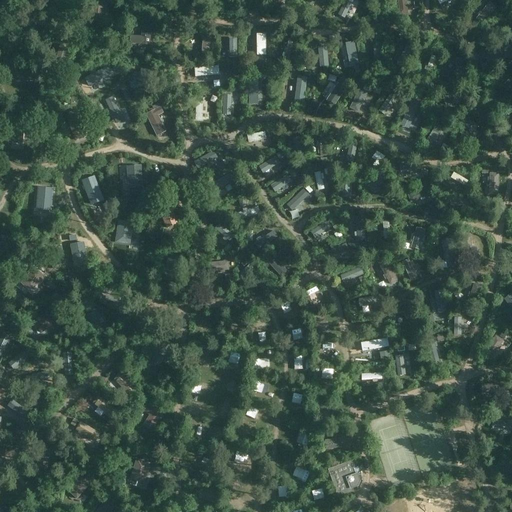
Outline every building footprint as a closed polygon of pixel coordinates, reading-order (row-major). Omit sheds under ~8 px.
[(88,13),(88,20),(102,22),(104,0),(93,0),(92,14),(88,13)] [(339,10),(344,14),(349,4),(351,2),(346,0),(344,0),(344,1),(339,10)] [(408,14),(407,7),(409,7),(409,2),(406,2),(406,0),(397,0),(399,15),(408,14)] [(489,2),(481,12),(480,11),(478,14),(479,15),(476,19),(483,25),(496,8),(489,2)] [(150,26),(142,26),(141,26),(141,36),(130,36),(130,44),(150,45),(151,26),(150,26)] [(209,57),(211,37),(203,36),(201,56),(209,57)] [(257,37),(257,48),(254,48),(254,53),(257,53),(257,56),(264,56),(264,37),(257,37)] [(229,38),(229,51),(227,51),(227,56),(229,56),(229,57),(237,57),(237,38),(229,38)] [(288,41),(284,60),(291,62),(296,43),(288,41)] [(380,60),(381,42),(374,41),(373,60),(380,60)] [(61,43),(55,61),(75,67),(77,59),(67,56),(70,45),(61,43)] [(359,65),(356,45),(349,46),(351,66),(359,65)] [(402,68),(413,49),(407,45),(396,65),(402,68)] [(319,49),(320,67),(327,66),(325,49),(319,49)] [(506,49),(494,55),(493,54),(489,55),(490,57),(487,59),(490,65),(509,56),(506,49)] [(3,59),(4,66),(7,65),(11,81),(24,78),(18,55),(3,59)] [(431,57),(424,75),(430,77),(437,59),(431,57)] [(455,58),(456,71),(454,71),(454,76),(456,75),(456,80),(465,79),(464,58),(455,58)] [(511,83),(509,80),(492,96),(498,102),(511,87),(511,83)] [(281,81),(279,99),(287,100),(289,82),(281,81)] [(256,99),(255,89),(257,89),(257,84),(255,85),(255,82),(248,82),(249,99),(256,99)] [(339,82),(326,101),(333,105),(346,86),(339,82)] [(358,112),(367,93),(359,89),(349,108),(358,112)] [(456,94),(450,96),(444,97),(445,106),(457,103),(460,102),(464,101),(462,93),(456,94)] [(390,95),(379,112),(385,115),(395,99),(390,95)] [(202,106),(194,105),(194,122),(201,123),(202,106)] [(160,107),(145,114),(156,137),(166,132),(158,115),(163,113),(160,107)] [(70,117),(67,118),(72,132),(75,141),(84,137),(80,129),(79,125),(86,122),(82,112),(79,113),(70,117)] [(14,124),(12,141),(23,142),(24,124),(20,124),(20,120),(14,120),(14,124)] [(433,145),(443,128),(437,124),(426,140),(433,145)] [(464,124),(460,146),(468,147),(472,125),(464,124)] [(264,133),(245,137),(247,145),(265,141),(264,133)] [(297,138),(291,140),(293,146),(291,147),(292,151),(294,151),(295,154),(301,152),(297,138)] [(320,138),(320,150),(318,150),(318,154),(320,154),(320,156),(326,156),(326,139),(320,138)] [(210,156),(197,165),(201,170),(213,162),(210,156)] [(375,157),(367,167),(375,173),(382,163),(375,157)] [(277,163),(271,160),(264,170),(269,174),(277,163)] [(400,164),(399,171),(418,174),(420,166),(400,164)] [(141,165),(127,166),(129,189),(143,188),(141,165)] [(293,169),(289,171),(293,177),(297,174),(293,169)] [(232,173),(211,184),(215,191),(220,188),(223,187),(236,179),(232,173)] [(288,173),(277,186),(281,190),(292,177),(288,173)] [(318,173),(312,175),(316,193),(323,191),(320,181),(322,181),(321,176),(319,177),(318,173)] [(468,182),(453,173),(449,180),(464,188),(468,182)] [(489,173),(489,177),(487,177),(487,182),(489,182),(489,195),(498,195),(499,173),(489,173)] [(95,176),(82,181),(91,205),(104,201),(95,176)] [(380,177),(367,189),(372,194),(379,186),(380,187),(382,185),(381,184),(384,181),(380,177)] [(38,187),(36,210),(51,211),(53,189),(38,187)] [(411,203),(428,196),(425,188),(408,195),(411,203)] [(295,208),(308,194),(303,189),(289,203),(295,208)] [(450,206),(470,207),(471,199),(450,198),(450,206)] [(175,208),(172,199),(157,206),(166,228),(178,223),(172,209),(175,208)] [(258,207),(247,210),(247,208),(243,209),(243,211),(237,213),(239,220),(260,214),(258,207)] [(361,217),(354,219),(358,235),(365,233),(361,217)] [(388,220),(382,221),(384,240),(391,239),(388,220)] [(118,221),(115,242),(130,245),(133,223),(118,221)] [(214,227),(224,236),(222,238),(224,239),(225,238),(228,241),(233,236),(219,222),(214,227)] [(327,227),(323,222),(311,232),(315,237),(327,227)] [(425,229),(416,227),(410,247),(419,250),(425,229)] [(10,249),(17,242),(5,231),(0,236),(0,238),(2,241),(0,243),(0,256),(9,247),(10,249)] [(274,231),(254,243),(258,249),(278,237),(274,231)] [(444,242),(445,248),(443,249),(444,253),(446,253),(447,261),(455,259),(451,240),(444,242)] [(84,242),(71,244),(74,267),(88,264),(84,242)] [(273,256),(267,261),(268,263),(272,267),(283,278),(289,273),(273,256)] [(295,262),(289,256),(286,259),(291,265),(295,262)] [(178,262),(170,259),(168,258),(164,270),(166,271),(163,279),(173,283),(180,262),(178,262)] [(417,277),(412,266),(414,265),(412,262),(410,263),(409,259),(402,262),(410,280),(417,277)] [(207,272),(219,271),(220,272),(224,272),(224,270),(229,270),(228,261),(206,263),(207,272)] [(387,262),(379,266),(390,285),(397,281),(387,262)] [(244,269),(259,287),(265,282),(250,264),(244,269)] [(34,267),(21,283),(31,292),(45,277),(34,267)] [(343,283),(351,280),(352,282),(356,280),(355,278),(363,275),(360,267),(340,276),(343,283)] [(474,283),(471,293),(469,292),(468,297),(469,297),(468,302),(476,304),(482,286),(474,283)] [(435,296),(438,318),(445,317),(442,295),(435,296)] [(379,296),(358,299),(360,307),(380,304),(379,296)] [(511,313),(501,305),(497,311),(511,323),(511,322),(511,313)] [(409,309),(402,313),(413,333),(420,329),(418,325),(419,324),(417,321),(416,322),(409,309)] [(35,324),(33,325),(37,331),(39,330),(41,333),(59,322),(50,310),(33,322),(35,324)] [(461,335),(461,325),(463,325),(463,321),(461,321),(462,318),(454,317),(454,335),(461,335)] [(503,345),(501,344),(504,341),(496,335),(484,353),(492,359),(499,348),(500,349),(503,345)] [(159,338),(156,342),(160,344),(156,350),(158,351),(151,362),(159,368),(174,345),(164,339),(163,340),(159,338)] [(361,344),(362,350),(380,346),(379,340),(361,344)] [(413,349),(405,350),(405,351),(409,371),(417,369),(413,349)] [(121,373),(114,379),(130,395),(136,389),(121,373)] [(482,394),(495,393),(495,395),(500,394),(500,393),(504,392),(503,383),(482,384),(482,394)] [(99,396),(93,403),(104,412),(103,413),(107,416),(108,415),(111,417),(116,409),(99,396)] [(149,402),(142,411),(149,416),(143,425),(152,431),(162,415),(151,407),(154,404),(149,402)] [(290,416),(303,416),(303,404),(290,404),(290,416)] [(511,424),(498,420),(495,427),(511,432),(511,424)] [(80,421),(75,429),(79,431),(77,433),(82,435),(83,433),(95,441),(100,432),(98,431),(80,421)] [(46,445),(35,468),(45,472),(55,449),(46,445)] [(498,465),(511,469),(511,470),(511,471),(511,460),(501,457),(498,465)] [(137,459),(130,479),(144,482),(147,472),(149,472),(150,467),(149,466),(150,463),(137,459)] [(354,492),(352,488),(358,486),(360,481),(358,475),(361,474),(356,459),(328,469),(338,497),(354,492)] [(231,470),(238,472),(240,464),(234,462),(231,470)] [(303,484),(308,486),(312,474),(307,473),(303,484)] [(77,499),(91,483),(80,474),(66,490),(77,499)] [(108,496),(94,511),(113,511),(115,511),(116,511),(119,508),(118,507),(120,505),(108,496)]
